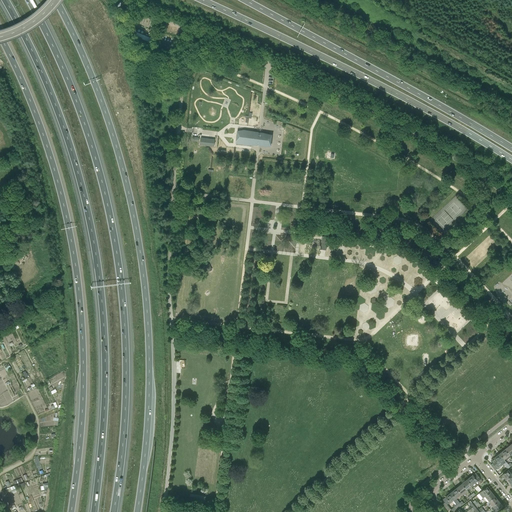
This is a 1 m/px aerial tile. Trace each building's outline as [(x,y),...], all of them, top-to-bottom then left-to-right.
[(141,49),(145,39),(138,36),(134,46),(141,49)] [(269,135),(237,131),(236,142),(268,146),(269,135)] [(214,140),(200,138),(200,145),(214,147),(214,140)] [(500,454),(499,454),(504,459),(505,461),(511,457),(505,449),(505,450),(500,454)] [(493,463),(491,465),(491,466),(493,468),(495,471),(506,462),(505,461),(504,459),(499,454),(500,454),(495,458),(494,458),(493,459),(491,461),(492,462),(493,463)] [(506,480),(511,475),(508,471),(508,470),(502,475),(503,475),(506,479),(506,480)] [(467,479),(467,480),(472,485),(474,488),(483,481),(476,473),(473,475),(472,475),(473,476),(468,480),(467,479)] [(462,484),(466,489),(472,485),(467,480),(462,484)] [(457,488),(461,494),(462,495),(468,491),(466,489),(462,484),(457,488)] [(480,493),(479,494),(483,498),(491,492),(487,487),(483,490),(480,493)] [(451,492),(456,498),(461,494),(457,488),(456,488),(457,488),(451,492)] [(456,498),(451,492),(451,493),(446,497),(443,499),(447,505),(450,502),(451,502),(450,502),(453,500),(455,503),(458,501),(456,498)] [(487,502),(489,501),(495,496),(494,497),(491,492),(483,498),(487,502)] [(489,505),(491,508),(498,501),(494,497),(495,497),(495,496),(489,501),(491,503),(489,505)] [(454,507),(451,510),(452,511),(453,511),(462,505),(460,503),(458,501),(455,503),(456,504),(453,506),(454,507)] [(498,501),(491,508),(492,510),(495,508),(497,510),(496,511),(502,506),(498,501)]
